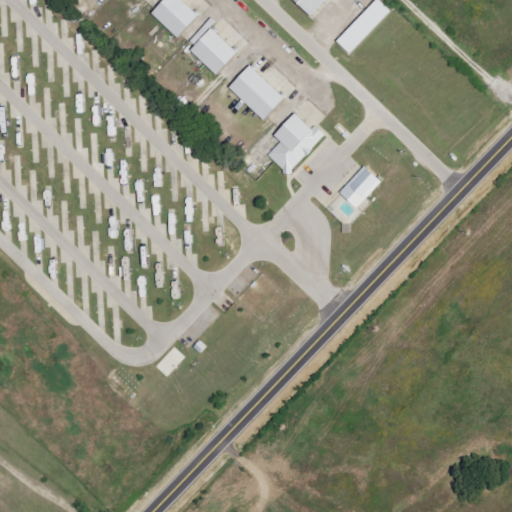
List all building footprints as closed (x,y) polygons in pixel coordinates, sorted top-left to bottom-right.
[(175,38),(197,16),(180,0),(161,0),(149,13),(175,38)] [(324,0),(290,0),(309,17),(324,0)] [(373,0),(334,42),(348,54),(389,11),(376,0),(373,0)] [(215,74),(235,53),(209,28),(215,22),(211,18),(185,45),(215,74)] [(282,98),(247,66),(226,88),(262,120),(282,98)] [(310,130),(293,113),(271,135),(279,143),(267,155),(287,175),(325,137),(314,126),(310,130)] [(354,209),(380,184),(364,167),(338,192),(354,209)]
